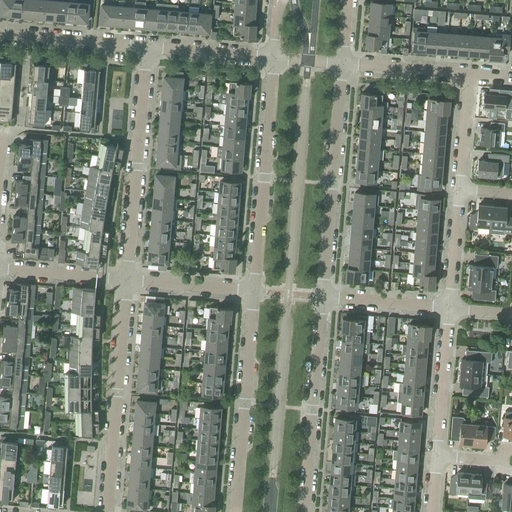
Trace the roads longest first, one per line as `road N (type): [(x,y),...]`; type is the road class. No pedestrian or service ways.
road 1 (residential): [(322,296),(342,63)]
road 2 (residential): [(128,280),(148,48)]
road 3 (residential): [(254,291),(272,59)]
road 4 (residential): [(106,511),(128,280)]
road 5 (residential): [(235,511),(254,291)]
road 6 (residential): [(304,511),(322,296)]
road 7 (residential): [(437,456),(451,308)]
road 8 (residential): [(451,308),(322,296)]
road 9 (residential): [(128,280),(0,267)]
road 10 (residential): [(470,75),(342,63)]
road 11 (residential): [(254,291),(128,280)]
road 12 (residential): [(272,59),(148,48)]
road 13 (residential): [(148,48),(27,36)]
